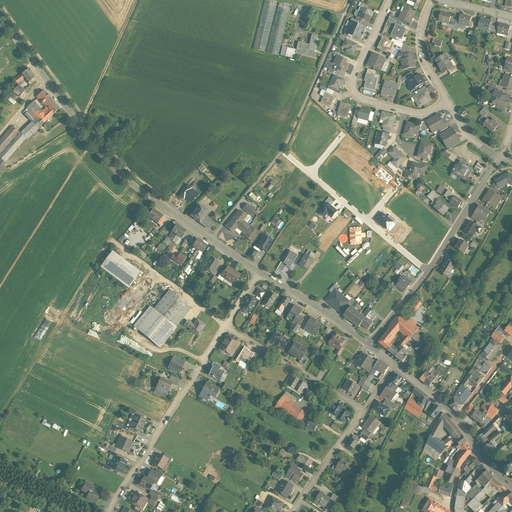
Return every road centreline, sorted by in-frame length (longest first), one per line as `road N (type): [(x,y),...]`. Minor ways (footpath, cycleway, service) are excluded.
road 1 (tertiary): [(210,241),(125,180),(0,18)]
road 2 (residential): [(210,241),(281,153),(352,0)]
road 3 (residential): [(226,327),(108,511)]
road 4 (track): [(111,241),(0,415)]
road 5 (residential): [(363,412),(226,327)]
road 6 (residential): [(389,0),(352,86),(363,101),(406,112)]
road 7 (track): [(78,124),(137,0)]
road 8 (residential): [(428,270),(500,158)]
road 9 (tertiary): [(368,344),(259,273)]
road 10 (residential): [(295,511),(363,412)]
